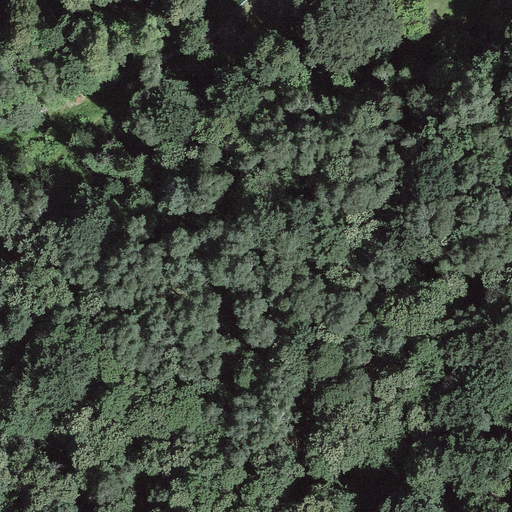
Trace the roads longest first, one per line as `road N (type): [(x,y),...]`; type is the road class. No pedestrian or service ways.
road 1 (track): [(0,392),(124,327),(225,326),(258,286),(189,261),(0,236)]
road 2 (track): [(0,483),(149,430),(184,432),(202,440),(124,467),(78,511)]
road 3 (track): [(0,226),(90,204),(299,175)]
road 4 (track): [(239,41),(165,66),(0,199)]
road 5 (track): [(511,64),(404,92),(327,84),(276,68),(239,41)]
road 6 (track): [(165,66),(0,139)]
